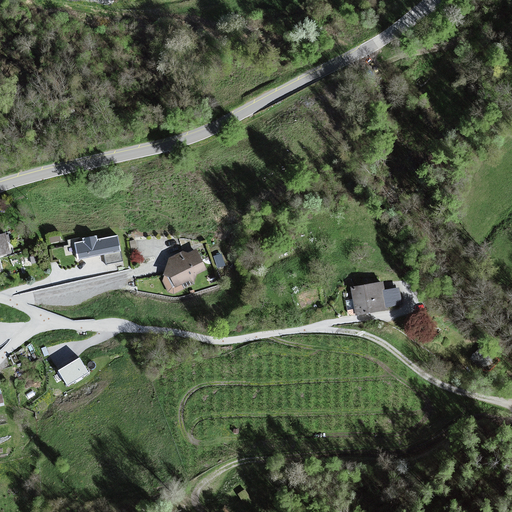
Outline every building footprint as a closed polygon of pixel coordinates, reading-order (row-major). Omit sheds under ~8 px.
[(8,233),(0,234),(0,270),(16,267),(8,233)] [(85,240),(75,241),(78,257),(103,253),(104,263),(124,260),(120,234),(99,237),(99,234),(85,236),(85,240)] [(183,252),(167,260),(163,276),(170,278),(175,288),(188,281),(193,283),(197,275),(203,273),(206,269),(197,250),(183,252)] [(383,283),(352,287),(356,314),(402,307),(400,289),(385,291),(383,283)] [(81,357),(59,370),(67,385),(89,372),(81,357)] [(243,486),(233,492),(238,502),(249,496),(243,486)]
